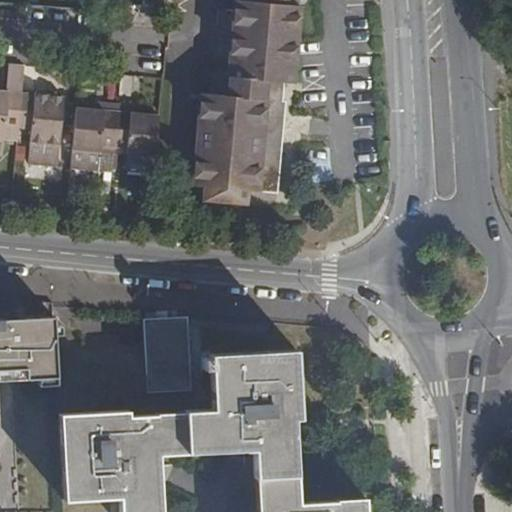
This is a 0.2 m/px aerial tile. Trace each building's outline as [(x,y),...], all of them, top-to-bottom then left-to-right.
[(280,128),(281,111),(282,96),(279,96),(280,84),(271,83),(271,75),(286,76),(292,0),(227,0),(222,71),(209,70),(208,91),(199,89),(191,194),(242,199),(243,186),(274,189),(280,128)] [(20,98),(23,73),(5,72),(3,88),(2,97),(0,97),(0,144),(1,145),(16,146),(17,133),(20,98)] [(62,101),(20,98),(17,133),(30,135),(28,166),(56,169),(62,101)] [(100,113),(116,114),(117,105),(101,104),(100,113)] [(117,105),(116,114),(132,115),(132,106),(117,105)] [(100,113),(75,110),(69,170),(99,173),(101,156),(112,158),(116,114),(100,113)] [(312,114),(281,111),(280,128),(310,130),(312,114)] [(116,114),(112,158),(126,159),(154,161),(158,118),(132,115),(116,114)] [(124,175),(153,178),(154,161),(126,159),(124,175)] [(65,212),(107,216),(108,206),(66,202),(65,212)] [(0,504),(19,504),(12,385),(26,384),(27,388),(58,386),(58,382),(53,300),(0,303),(0,504)] [(143,320),(147,395),(191,392),(189,356),(187,317),(143,320)] [(174,412),(176,453),(253,450),(256,511),(364,511),(364,498),(335,499),(335,502),(297,504),(293,419),(298,419),(295,350),(189,356),(192,412),(174,412)] [(176,453),(174,412),(148,414),(148,415),(126,417),(126,412),(59,415),(63,500),(119,497),(119,511),(160,511),(158,455),(176,453)]
